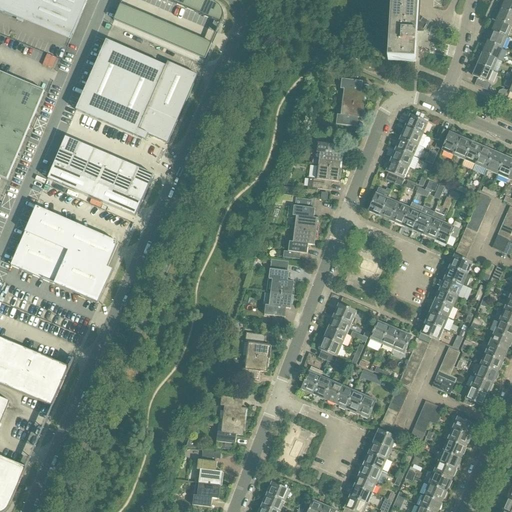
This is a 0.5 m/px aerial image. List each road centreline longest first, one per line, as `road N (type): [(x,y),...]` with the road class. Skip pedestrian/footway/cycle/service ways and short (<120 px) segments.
road 1 (unclassified): [(26,511),(237,24),(232,0)]
road 2 (unclassified): [(0,252),(105,0)]
road 3 (residential): [(275,399),(342,221)]
road 4 (residential): [(342,221),(382,112),(401,97)]
road 5 (residential): [(406,295),(423,255),(342,221)]
road 6 (tertiary): [(461,511),(511,396)]
road 7 (residential): [(330,468),(347,429),(275,399)]
road 8 (residential): [(232,511),(275,399)]
